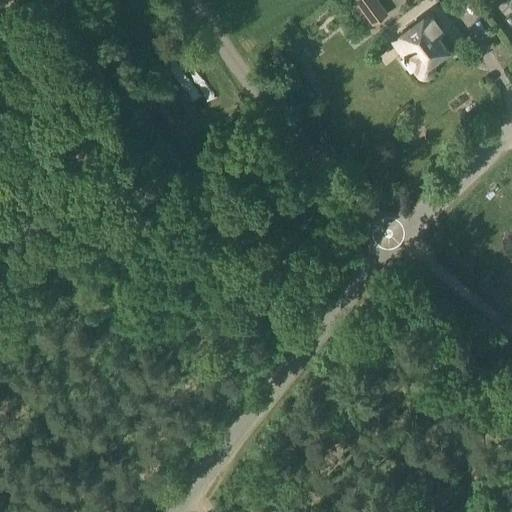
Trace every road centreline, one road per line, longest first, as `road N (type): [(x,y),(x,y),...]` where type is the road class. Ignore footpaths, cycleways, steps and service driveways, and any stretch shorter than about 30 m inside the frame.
road 1 (unclassified): [(175,511),(397,237)]
road 2 (unclassified): [(397,237),(274,123),(188,0)]
road 3 (unclassified): [(397,237),(511,127)]
road 4 (track): [(397,237),(511,332)]
